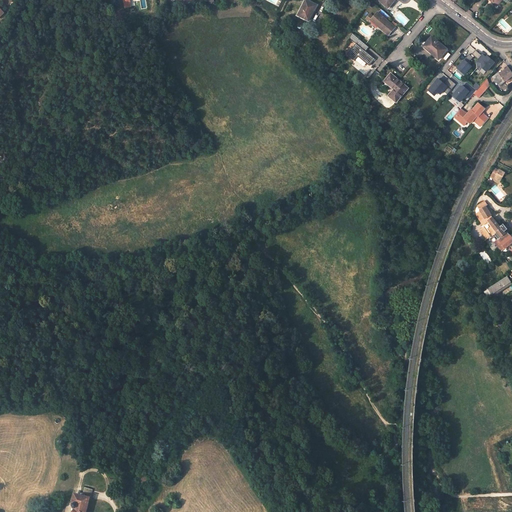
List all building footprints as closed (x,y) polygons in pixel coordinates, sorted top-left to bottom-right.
[(306,0),(305,0),(298,16),(308,21),(313,10),(314,11),(317,5),(306,0)] [(398,0),(379,0),(380,0),(388,8),(395,0),(397,0),(398,0)] [(379,26),(378,27),(388,36),(395,27),(378,12),(374,17),(370,14),(366,19),(370,21),(371,19),(379,26)] [(447,49),(432,36),(424,46),(431,52),(430,53),(438,60),(447,49)] [(473,54),(479,59),(475,64),(486,74),(495,64),(478,48),(473,54)] [(377,60),(369,55),(365,60),(369,63),(370,62),(373,65),(377,60)] [(466,59),(455,72),(462,78),(465,74),(467,75),(474,66),(466,59)] [(493,77),(499,86),(506,81),(511,76),(511,72),(509,68),(500,74),(499,73),(493,77)] [(407,88),(391,74),(385,81),(394,89),(389,96),(396,101),(407,88)] [(487,79),(483,75),(472,87),(476,91),(487,79)] [(436,96),(440,92),(443,95),(450,87),(440,78),(429,90),(436,96)] [(479,98),(489,86),(487,78),(487,79),(476,91),(474,94),(479,98)] [(465,124),(467,122),(470,124),(473,121),(474,119),(481,126),(487,119),(481,113),(485,109),(478,103),(472,111),(471,110),(467,115),(461,110),(455,118),(460,122),(461,121),(465,124)] [(499,170),(493,180),(497,182),(499,178),(500,179),(504,172),(499,170)] [(498,239),(495,242),(497,245),(511,235),(502,229),(493,218),(485,207),(482,202),(477,206),(476,210),(476,213),(476,214),(483,227),(480,229),(486,239),(494,234),(496,232),(500,237),(498,239)] [(511,236),(511,235),(497,245),(502,251),(506,256),(509,253),(508,252),(509,252),(506,248),(511,243),(511,236)] [(507,277),(488,289),(489,289),(485,292),(488,296),(492,294),(492,295),(511,282),(507,277)] [(493,296),(511,284),(511,282),(492,295),(493,296)] [(140,491),(148,477),(143,475),(135,489),(140,491)] [(127,483),(128,481),(125,478),(120,488),(123,490),(124,487),(126,488),(128,484),(127,483)] [(76,507),(74,511),(84,511),(89,498),(90,498),(92,490),(85,488),(83,494),(81,494),(81,496),(75,494),(73,502),(74,503),(73,504),(72,505),(73,507),(75,508),(76,507)]
